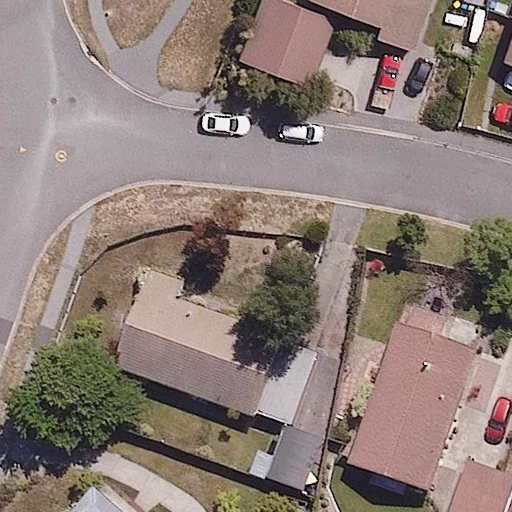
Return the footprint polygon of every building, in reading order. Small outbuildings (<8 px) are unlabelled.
[(337,0),(383,15),(377,32),(421,47),(436,0),(337,0)] [(281,372),(298,323),(153,271),(119,365),(290,426),(306,381),(281,372)] [(502,362),(478,354),(482,342),(401,315),(353,461),(434,487),(466,389),(491,397),(502,362)] [(511,511),(511,477),(466,460),(446,511),(511,511)] [(136,511),(111,485),(83,511),(136,511)]
